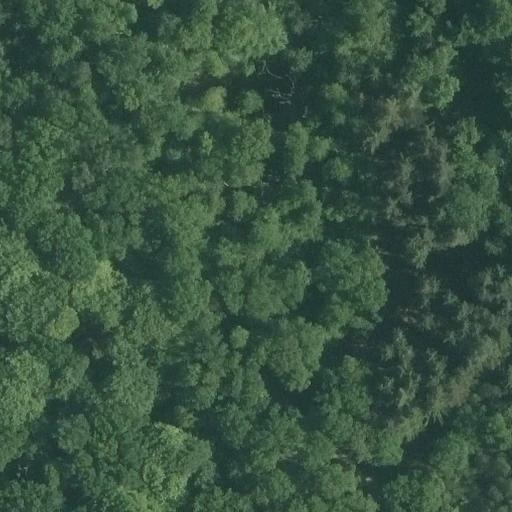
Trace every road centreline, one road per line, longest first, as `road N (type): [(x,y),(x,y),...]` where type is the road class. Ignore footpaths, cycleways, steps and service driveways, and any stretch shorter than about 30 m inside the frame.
road 1 (track): [(398,511),(233,359),(157,312),(0,256)]
road 2 (track): [(417,0),(511,117)]
